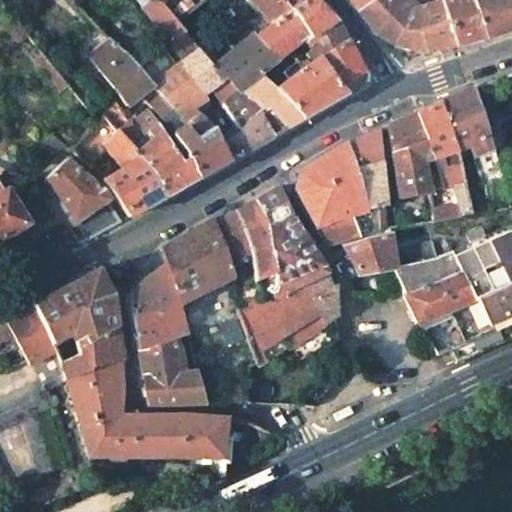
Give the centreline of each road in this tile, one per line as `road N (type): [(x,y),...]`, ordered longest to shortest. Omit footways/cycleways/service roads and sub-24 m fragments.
road 1 (tertiary): [(391,94),(0,302)]
road 2 (primary): [(201,511),(511,368)]
road 3 (tertiary): [(391,94),(511,50)]
